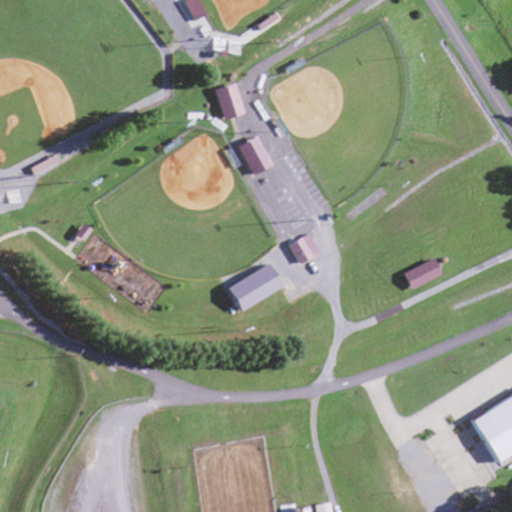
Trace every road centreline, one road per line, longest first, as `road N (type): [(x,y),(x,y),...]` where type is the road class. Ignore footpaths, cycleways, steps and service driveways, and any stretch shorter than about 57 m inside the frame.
road 1 (residential): [(511,252),(350,329),(336,341),(320,389)]
road 2 (residential): [(432,0),(511,123)]
